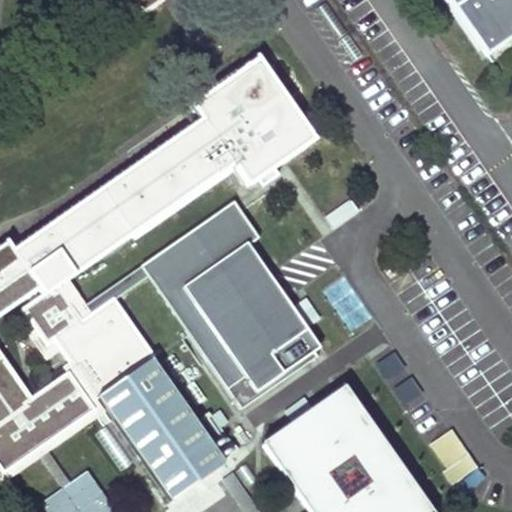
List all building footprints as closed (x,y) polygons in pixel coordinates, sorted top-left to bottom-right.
[(165,3),(163,0),(109,0),(128,27),(165,3)] [(511,0),(437,0),(477,65),(511,43),(511,0)] [(83,306),(75,295),(65,280),(231,164),(247,187),(255,181),(259,187),(275,175),(271,170),(313,141),(256,59),(226,80),(190,106),(200,120),(10,252),(5,244),(0,246),(0,482),(99,413),(105,410),(169,501),(223,463),(151,359),(152,358),(111,300),(89,315),(83,306)] [(241,412),(326,353),(279,285),(250,243),(257,239),(235,207),(233,204),(140,267),(146,275),(241,412)] [(83,306),(89,315),(111,300),(146,275),(140,267),(83,306)] [(423,511),(343,396),(261,453),(298,506),(301,511),(423,511)] [(477,469),(451,431),(430,445),(447,471),(442,474),(451,486),(477,469)] [(119,511),(87,464),(35,500),(42,511),(119,511)]
